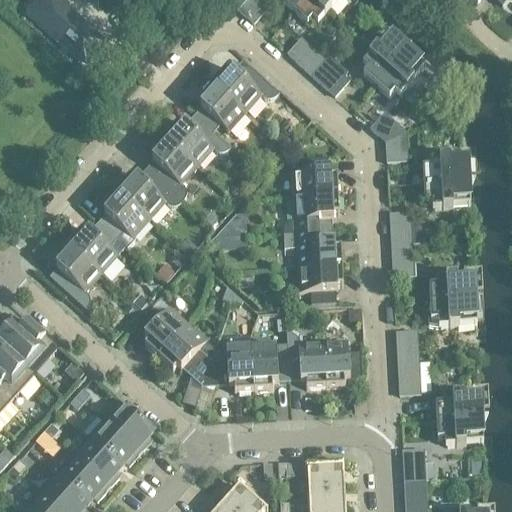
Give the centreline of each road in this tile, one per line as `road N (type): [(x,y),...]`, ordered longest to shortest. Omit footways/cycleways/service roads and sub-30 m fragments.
road 1 (residential): [(373,444),(383,427),(369,150),(220,20),(3,266)]
road 2 (residential): [(3,266),(205,451)]
road 3 (residential): [(205,451),(229,442),(356,436),(373,444)]
